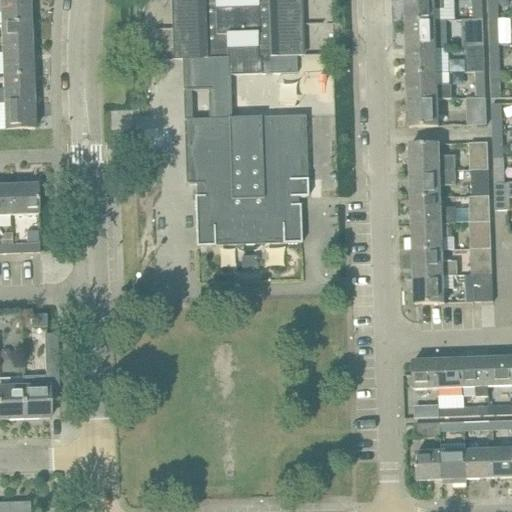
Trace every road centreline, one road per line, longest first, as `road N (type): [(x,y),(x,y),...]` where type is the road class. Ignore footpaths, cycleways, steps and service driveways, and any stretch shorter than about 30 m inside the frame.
road 1 (residential): [(385,343),(374,0)]
road 2 (residential): [(90,293),(87,0)]
road 3 (residential): [(390,511),(385,343)]
road 4 (residential): [(97,457),(90,293)]
road 5 (residential): [(385,343),(511,338)]
